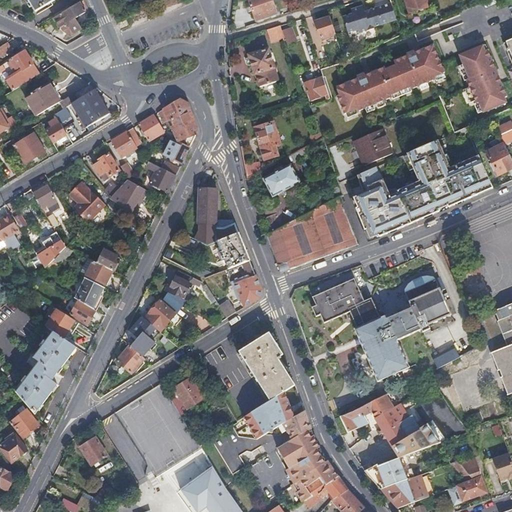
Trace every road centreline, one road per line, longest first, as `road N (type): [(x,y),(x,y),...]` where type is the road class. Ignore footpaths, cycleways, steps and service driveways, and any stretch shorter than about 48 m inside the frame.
road 1 (residential): [(191,80),(207,123),(205,148),(86,389)]
road 2 (residential): [(511,192),(271,287)]
road 3 (residential): [(379,511),(334,457),(274,300)]
road 4 (residential): [(271,287),(209,70)]
road 5 (residential): [(98,412),(274,300)]
road 6 (unknown): [(323,78),(461,16),(511,21)]
road 7 (residential): [(0,198),(131,118),(145,93)]
road 8 (residential): [(353,0),(213,39)]
